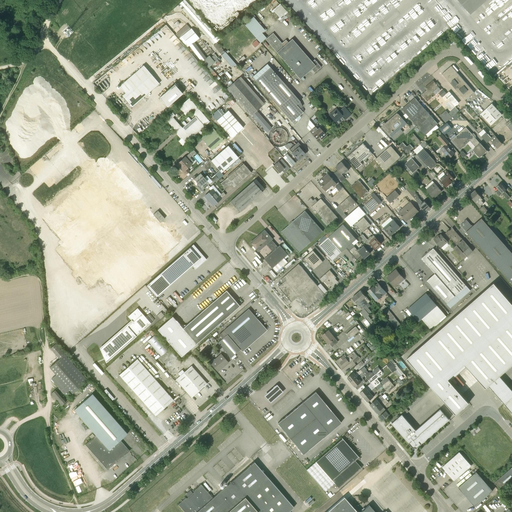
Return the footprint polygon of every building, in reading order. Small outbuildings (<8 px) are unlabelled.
[(141,0),(131,0),(84,38),(89,45),(82,49),(90,60),(97,56),(101,63),(155,18),(149,12),(153,9),(146,1),(144,3),(141,0)] [(219,38),(185,0),(179,6),(182,9),(184,7),(207,32),(205,34),(208,38),(210,36),(212,38),(210,40),(214,44),(219,38)] [(281,2),(273,9),(282,19),(290,12),(281,2)] [(255,15),(246,23),(261,42),(268,37),(263,32),(266,29),(255,15)] [(191,28),(182,35),(190,45),(199,37),(192,27),(191,28)] [(266,40),(300,79),(311,69),(314,73),(321,67),(314,59),(312,62),(292,39),(284,46),(273,33),(266,40)] [(194,42),(189,46),(201,62),(207,58),(194,42)] [(223,50),(216,43),(213,46),(220,53),(223,50)] [(226,51),(222,54),(234,67),(237,64),(226,51)] [(215,62),(210,56),(201,63),(206,69),(210,66),(215,62)] [(132,107),(141,99),(159,83),(143,65),(126,80),(132,87),(123,95),(132,107)] [(465,100),(474,92),(451,66),(442,74),(465,100)] [(256,80),(295,124),(298,121),(296,118),(303,112),(297,105),(301,101),(271,67),(256,80)] [(267,132),(272,128),(257,110),(262,106),(238,78),(228,88),(267,132)] [(435,83),(433,82),(427,87),(428,89),(421,95),(427,101),(435,94),(440,90),(438,87),(436,84),(435,83)] [(175,84),(159,97),(167,106),(182,93),(175,84)] [(450,90),(446,94),(457,106),(461,102),(450,90)] [(425,135),(438,124),(415,98),(402,109),(425,135)] [(491,125),(502,114),(492,103),(481,114),(491,125)] [(350,114),(344,107),(339,111),(336,108),(329,115),(337,124),(344,118),(345,119),(350,114)] [(224,114),(219,108),(213,113),(214,114),(212,116),(216,120),(224,114)] [(231,138),(243,128),(228,110),(224,114),(216,120),(231,138)] [(172,113),(165,119),(171,126),(172,126),(174,127),(173,128),(182,138),(178,141),(182,145),(204,127),(195,116),(182,128),(172,117),(175,115),(172,113)] [(391,137),(406,123),(397,113),(382,126),(391,137)] [(451,117),(448,114),(443,119),(445,122),(451,117)] [(439,129),(445,135),(452,128),(447,122),(439,129)] [(318,130),(315,127),(310,131),(316,138),(319,136),(322,140),(327,136),(320,128),(318,130)] [(480,143),(474,137),(466,127),(452,140),(460,150),(470,141),(476,147),(472,150),(480,158),(487,151),(480,143)] [(212,150),(223,140),(212,128),(201,138),(212,150)] [(492,139),(486,132),(482,136),(486,140),(488,142),(490,140),(492,142),(497,148),(502,144),(495,136),(492,139)] [(416,142),(419,139),(414,133),(410,136),(416,142)] [(449,158),(454,154),(446,145),(449,142),(446,139),(444,136),(442,134),(438,137),(445,146),(441,149),(449,158)] [(410,144),(408,146),(406,146),(403,142),(399,146),(406,154),(413,148),(410,144)] [(347,157),(358,169),(363,164),(362,163),(372,154),(369,150),(370,150),(368,148),(368,149),(363,143),(347,157)] [(298,160),(304,154),(296,144),(289,149),(298,160)] [(221,173),(238,157),(228,146),(211,161),(219,171),(221,173)] [(385,170),(386,170),(400,157),(391,146),(375,159),(385,170)] [(431,169),(436,164),(434,160),(423,148),(417,154),(415,156),(426,168),(428,166),(431,169)] [(190,157),(197,152),(194,149),(188,155),(190,157)] [(285,159),(291,167),(295,163),(289,156),(285,159)] [(185,174),(189,171),(187,168),(192,164),(185,157),(177,164),(185,174)] [(289,168),(281,159),(279,157),(276,160),(278,162),(273,166),(279,172),(282,170),(284,172),(289,168)] [(412,174),(417,170),(420,167),(412,158),(405,164),(411,170),(409,172),(412,174)] [(346,173),(349,170),(341,162),(336,167),(342,174),(343,175),(346,173)] [(235,187),(251,172),(243,163),(219,184),(224,189),(229,185),(230,186),(232,184),(235,187)] [(214,175),(215,175),(218,178),(219,180),(223,175),(221,173),(219,171),(214,175)] [(446,187),(452,182),(452,181),(454,179),(447,172),(445,174),(446,175),(440,180),(446,187)] [(200,173),(194,179),(198,184),(196,186),(201,191),(208,185),(205,182),(207,181),(200,173)] [(323,178),(319,182),(326,191),(328,189),(329,190),(334,186),(334,187),(337,184),(328,175),(324,179),(323,178)] [(254,180),(230,201),(239,211),(263,190),(254,180)] [(369,191),(359,180),(351,187),(362,199),(373,190),(371,189),(369,191)] [(433,198),(441,191),(434,183),(426,189),(433,198)] [(510,198),(504,191),(507,189),(501,183),(496,187),(499,190),(495,193),(498,196),(500,195),(502,194),(508,200),(510,198)] [(409,187),(407,184),(404,186),(406,189),(426,212),(431,208),(425,201),(423,202),(420,199),(418,197),(419,197),(415,192),(416,192),(410,186),(409,187)] [(219,195),(213,189),(205,196),(213,206),(221,198),(225,195),(223,192),(219,195)] [(390,203),(400,195),(395,190),(386,198),(390,203)] [(480,206),(484,203),(482,200),(482,199),(481,197),(476,191),(471,195),(480,206)] [(313,200),(311,198),(308,201),(312,206),(329,226),(333,222),(334,224),(337,222),(336,220),(338,218),(321,198),(317,201),(315,199),(313,200)] [(344,213),(353,205),(347,198),(338,206),(344,213)] [(373,198),(364,205),(370,212),(379,204),(373,198)] [(418,211),(410,202),(402,209),(401,207),(397,211),(398,212),(406,222),(418,211)] [(360,205),(345,218),(352,225),(367,212),(360,205)] [(483,214),(487,210),(483,206),(479,209),(483,214)] [(153,215),(160,222),(165,218),(158,211),(153,215)] [(299,253),(323,231),(305,211),(293,221),(281,232),(299,253)] [(362,232),(370,225),(364,217),(356,224),(362,232)] [(463,222),(460,225),(511,283),(511,252),(481,219),(472,226),(467,220),(463,222)] [(393,220),(384,228),(390,235),(395,230),(396,230),(400,227),(393,220)] [(332,260),(346,248),(352,243),(356,239),(347,229),(343,224),(334,232),(332,229),(319,241),(321,243),(319,245),(323,250),(321,251),(325,256),(327,255),(332,260)] [(461,237),(452,228),(446,233),(456,245),(453,248),(463,260),(473,251),(461,237)] [(249,243),(257,252),(273,239),(264,230),(249,243)] [(448,242),(441,234),(438,237),(437,236),(434,239),(440,246),(443,243),(445,244),(448,242)] [(381,244),(375,237),(374,235),(372,237),(371,236),(369,237),(370,238),(365,242),(366,244),(370,249),(373,246),(375,249),(381,244)] [(354,245),(352,243),(346,248),(350,252),(356,248),(354,245)] [(193,244),(159,274),(169,285),(192,265),(195,269),(200,264),(199,263),(202,261),(203,262),(206,259),(193,244)] [(276,272),(287,262),(284,258),(288,255),(279,245),(263,259),(276,272)] [(358,250),(353,255),(357,260),(362,255),(364,258),(370,253),(364,246),(358,250)] [(455,296),(466,286),(433,248),(422,258),(435,273),(426,281),(446,303),(455,296)] [(314,269),(320,264),(323,262),(313,250),(304,258),(314,269)] [(284,282),(279,287),(292,302),(299,295),(309,307),(324,293),(299,264),(281,279),(284,282)] [(405,279),(404,278),(396,269),(387,277),(394,286),(398,284),(405,279)] [(322,277),(320,278),(323,282),(324,281),(330,288),(338,282),(335,278),(336,278),(330,270),(323,276),(322,275),(321,276),(322,277)] [(407,358),(455,414),(469,402),(448,379),(465,364),(486,388),(511,364),(511,303),(494,282),(407,358)] [(386,292),(379,284),(374,288),(373,286),(368,290),(377,300),(386,292)] [(218,297),(232,313),(240,306),(226,290),(218,297)] [(357,294),(371,312),(368,308),(371,306),(369,303),(370,301),(366,297),(366,296),(361,290),(360,291),(359,291),(359,292),(357,294)] [(410,315),(412,313),(419,321),(421,319),(431,330),(446,317),(426,293),(408,309),(406,311),(410,315)] [(369,314),(371,312),(357,294),(354,296),(353,297),(352,298),(358,305),(358,306),(359,308),(361,308),(362,310),(360,312),(365,318),(363,320),(369,328),(372,326),(369,323),(370,322),(372,325),(371,326),(374,329),(377,327),(374,324),(375,324),(367,314),(368,313),(369,314)] [(232,313),(218,297),(206,308),(219,324),(232,313)] [(132,321),(100,349),(106,362),(151,323),(145,317),(137,308),(128,316),(131,320),(132,321)] [(219,324),(205,308),(195,318),(208,333),(219,324)] [(242,352),(267,330),(249,308),(224,330),(227,334),(218,342),(231,357),(240,349),(242,352)] [(196,343),(183,328),(179,324),(180,324),(176,320),(172,316),(157,329),(181,356),(196,343)] [(208,333),(195,318),(183,328),(196,343),(208,333)] [(362,329),(359,325),(357,327),(356,326),(346,334),(350,338),(348,340),(349,342),(356,335),(355,334),(359,331),(361,333),(364,330),(363,328),(362,329)] [(332,346),(338,342),(335,339),(335,338),(328,330),(322,335),(329,344),(329,343),(332,346)] [(380,331),(376,335),(383,344),(388,340),(380,331)] [(155,334),(148,341),(161,356),(168,349),(155,334)] [(50,348),(59,358),(49,367),(56,374),(51,378),(65,394),(69,390),(72,393),(88,380),(65,354),(55,343),(50,348)] [(355,353),(353,351),(352,353),(351,353),(347,357),(345,354),(338,359),(343,366),(349,362),(352,359),(353,360),(353,361),(355,363),(360,358),(358,356),(355,353)] [(218,371),(228,362),(221,354),(211,363),(218,371)] [(155,415),(173,400),(137,359),(119,374),(155,415)] [(356,370),(364,363),(362,361),(354,367),(356,370)] [(191,397),(207,383),(191,366),(184,372),(180,376),(176,380),(191,397)] [(363,372),(366,370),(363,367),(360,369),(360,370),(357,372),(357,371),(354,373),(354,372),(347,378),(351,382),(363,372)] [(381,370),(368,380),(371,383),(366,388),(360,393),(363,397),(375,387),(372,383),(382,374),(383,372),(381,370)] [(351,382),(355,387),(363,379),(362,378),(365,375),(363,372),(351,382)] [(366,377),(368,380),(374,375),(372,372),(366,377)] [(511,396),(511,383),(503,373),(492,383),(508,400),(511,396)] [(418,380),(415,376),(413,378),(408,381),(412,385),(416,382),(418,380)] [(385,389),(392,383),(389,379),(386,382),(383,380),(375,387),(363,397),(367,402),(374,396),(376,395),(375,393),(378,390),(377,390),(382,386),(385,389)] [(392,383),(385,389),(388,392),(395,387),(392,383)] [(277,384),(265,395),(271,402),(284,391),(277,384)] [(55,390),(51,393),(61,405),(65,402),(55,390)] [(316,392),(304,403),(316,418),(329,407),(316,392)] [(108,470),(114,464),(130,451),(120,440),(127,433),(92,393),(74,409),(96,435),(85,444),(108,470)] [(373,408),(384,399),(383,398),(381,395),(370,404),(371,406),(371,407),(372,408),(373,408)] [(384,399),(373,408),(374,409),(374,410),(375,411),(377,413),(384,407),(383,406),(389,402),(385,398),(384,399)] [(400,410),(406,405),(403,402),(397,407),(400,410)] [(316,418),(304,403),(292,413),(304,428),(316,418)] [(383,420),(389,414),(395,409),(392,406),(379,416),(380,417),(380,418),(381,419),(382,419),(383,420)] [(329,407),(316,418),(329,433),(341,423),(329,407)] [(392,423),(413,447),(417,447),(449,419),(440,409),(416,430),(402,414),(392,423)] [(304,428),(292,413),(278,424),(291,439),(304,428)] [(316,443),(329,433),(316,418),(304,428),(316,443)] [(291,439),(303,454),(316,443),(304,428),(291,439)] [(359,457),(342,438),(306,470),(325,491),(334,483),(339,488),(362,468),(355,460),(359,457),(359,458),(359,457)] [(454,480),(471,465),(459,452),(442,467),(454,480)] [(288,511),(294,507),(268,477),(260,483),(247,468),(213,497),(201,484),(193,491),(194,491),(193,492),(191,491),(187,495),(188,497),(187,498),(186,497),(178,504),(184,511),(288,511)] [(511,468),(495,481),(502,489),(511,480),(511,483),(511,484),(511,468)] [(467,497),(485,481),(477,471),(458,487),(467,497)] [(485,481),(467,497),(475,506),(493,490),(485,481)] [(357,511),(344,497),(326,511),(375,511),(369,505),(360,511),(357,511)]
